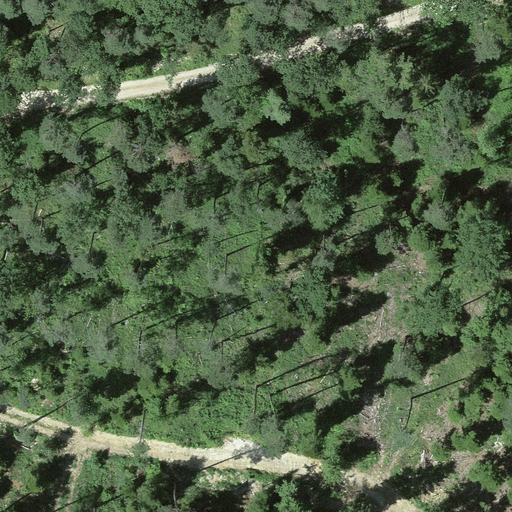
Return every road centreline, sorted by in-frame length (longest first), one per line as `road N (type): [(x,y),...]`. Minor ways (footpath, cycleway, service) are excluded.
road 1 (track): [(0,95),(92,98),(266,62),(466,0)]
road 2 (track): [(408,511),(337,473),(138,445),(0,409)]
